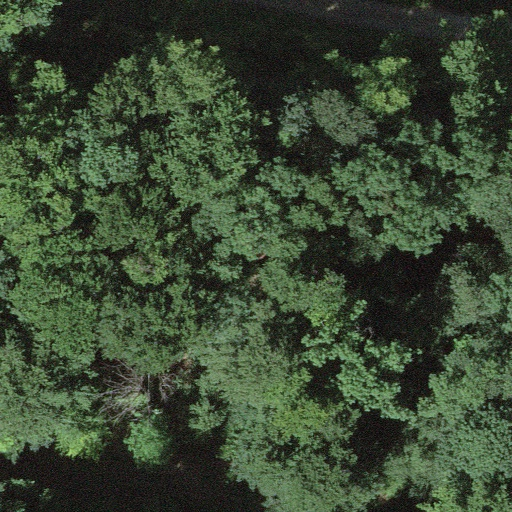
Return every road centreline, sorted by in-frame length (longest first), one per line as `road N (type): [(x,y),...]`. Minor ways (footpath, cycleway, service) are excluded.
road 1 (track): [(229,511),(0,451)]
road 2 (track): [(312,0),(511,30)]
